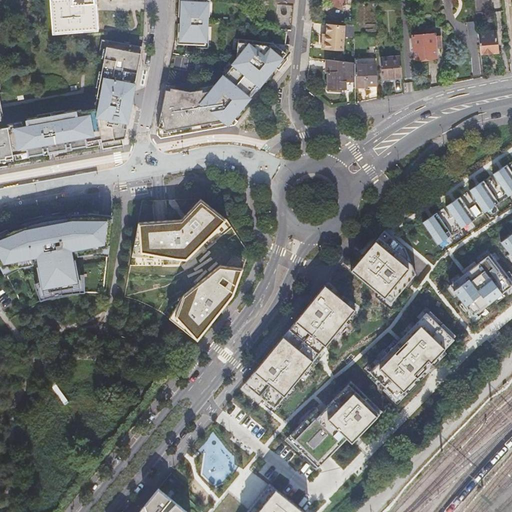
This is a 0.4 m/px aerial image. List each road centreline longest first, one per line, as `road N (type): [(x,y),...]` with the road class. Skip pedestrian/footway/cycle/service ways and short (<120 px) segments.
road 1 (tertiary): [(282,220),(269,275),(245,319),(84,511)]
road 2 (tertiary): [(112,511),(234,362),(303,250),(323,233)]
road 3 (tertiary): [(511,85),(431,105),(324,164)]
road 4 (tertiary): [(348,197),(429,132),(511,107)]
road 5 (unclassified): [(163,0),(138,167)]
road 6 (residential): [(302,0),(294,84),(307,146),(301,163)]
road 7 (tertiary): [(294,167),(220,150),(138,167)]
road 8 (tertiary): [(138,167),(233,166),(275,195)]
road 9 (tertiary): [(138,167),(0,191)]
